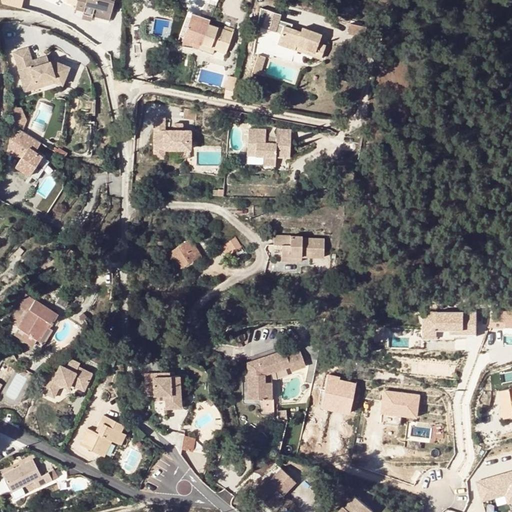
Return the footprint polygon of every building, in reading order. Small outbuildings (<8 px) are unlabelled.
[(77,0),(76,8),(83,11),(82,18),(91,21),(92,17),(94,8),(111,12),(114,1),(110,0),(77,0)] [(109,21),(111,12),(94,8),(92,17),(109,21)] [(205,33),(208,24),(201,21),(198,31),(205,33)] [(226,53),(232,34),(222,29),(210,25),(208,24),(205,33),(198,31),(192,45),(199,48),(201,44),(214,49),(226,53)] [(301,32),(283,27),(277,45),(295,51),(296,45),(315,51),(313,57),(321,60),(325,46),(328,37),(320,35),(302,29),(301,32)] [(213,53),(214,49),(201,44),(199,48),(213,53)] [(293,55),(295,51),(277,45),(276,49),(293,55)] [(296,45),(295,51),(313,57),(315,51),(296,45)] [(27,46),(13,50),(18,70),(17,71),(22,86),(47,78),(53,81),(62,83),(69,66),(52,59),(39,63),(39,62),(32,63),(27,46)] [(265,58),(258,55),(252,72),(260,75),(265,58)] [(235,92),(237,79),(231,77),(228,91),(235,92)] [(47,78),(22,86),(24,90),(53,81),(47,78)] [(197,109),(183,107),(182,118),(196,119),(197,109)] [(240,113),(229,111),(229,121),(239,122),(240,113)] [(154,117),(154,129),(164,129),(165,117),(154,117)] [(164,129),(154,129),(154,148),(164,149),(190,149),(191,129),(182,129),(173,130),(164,129)] [(249,155),(238,154),(238,162),(248,162),(248,163),(264,163),(264,168),(277,169),(277,156),(291,156),(292,138),(277,137),(277,143),(266,142),(266,137),(267,129),(250,129),(249,155)] [(30,175),(43,156),(29,147),(17,166),(30,175)] [(164,157),(164,149),(154,148),(154,157),(164,157)] [(49,161),(43,156),(30,175),(36,180),(49,161)] [(281,244),(281,255),(303,256),(303,250),(311,251),(311,256),(324,257),(325,239),(304,238),(303,235),(274,234),(274,244),(281,244)] [(227,255),(235,250),(240,246),(235,238),(222,247),(227,255)] [(201,255),(191,240),(171,252),(176,259),(181,267),(201,255)] [(177,241),(168,247),(170,251),(179,245),(177,241)] [(243,251),(240,246),(235,250),(238,255),(243,251)] [(173,262),(176,259),(171,252),(168,254),(173,262)] [(27,311),(18,326),(17,327),(19,328),(31,335),(30,337),(33,339),(34,337),(38,340),(49,321),(53,324),(59,314),(26,294),(19,306),(27,311)] [(10,321),(18,326),(27,311),(19,306),(10,321)] [(511,310),(491,311),(491,326),(511,325),(511,310)] [(477,311),(423,311),(423,320),(429,320),(429,328),(455,329),(455,333),(464,333),(464,324),(476,324),(477,311)] [(55,325),(53,324),(49,321),(38,340),(44,344),(55,325)] [(323,326),(309,323),(306,338),(320,340),(323,326)] [(385,327),(377,326),(375,339),(382,341),(385,327)] [(33,346),(38,340),(34,337),(33,339),(30,337),(31,335),(19,328),(15,335),(33,346)] [(263,401),(263,384),(263,374),(290,365),(291,369),(305,365),(301,354),(286,354),(270,355),(258,359),(260,364),(253,367),(253,374),(247,374),(247,400),(263,401)] [(247,362),(247,374),(253,374),(253,367),(260,364),(258,359),(247,362)] [(50,370),(40,390),(55,398),(60,389),(71,384),(85,390),(93,374),(78,367),(76,372),(61,365),(57,373),(50,370)] [(163,396),(163,401),(163,404),(180,404),(178,376),(170,376),(156,377),(155,373),(142,373),(143,396),(152,396),(163,396)] [(263,384),(263,401),(272,401),(272,385),(263,384)] [(511,387),(500,390),(505,417),(511,416),(511,387)] [(385,390),(382,412),(417,416),(419,394),(385,390)] [(99,433),(95,431),(88,428),(80,443),(104,456),(112,440),(115,441),(120,431),(124,424),(104,415),(97,428),(101,430),(99,433)] [(120,431),(115,441),(121,444),(126,434),(120,431)] [(183,437),(182,448),(193,449),(194,437),(183,437)] [(12,493),(22,489),(35,482),(39,490),(53,483),(49,474),(42,477),(34,461),(4,475),(12,493)] [(284,496),(285,497),(298,482),(283,468),(266,486),(263,490),(258,496),(272,509),(284,496)] [(504,473),(478,481),(483,500),(506,493),(509,502),(511,500),(511,471),(511,475),(505,477),(504,473)] [(257,483),(263,490),(266,486),(260,480),(257,483)] [(24,492),(22,489),(12,493),(14,497),(24,492)] [(376,511),(357,496),(347,509),(345,507),(341,511),(376,511)]
